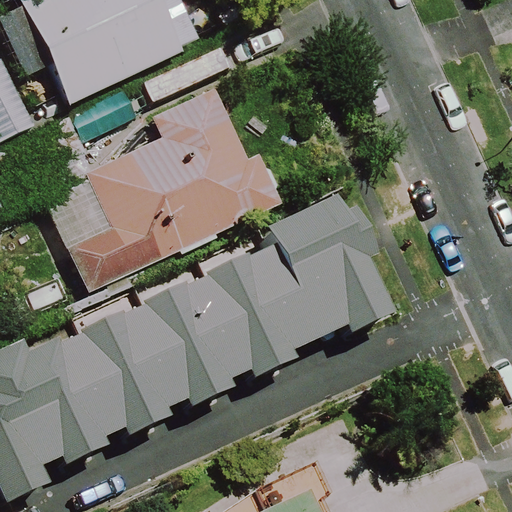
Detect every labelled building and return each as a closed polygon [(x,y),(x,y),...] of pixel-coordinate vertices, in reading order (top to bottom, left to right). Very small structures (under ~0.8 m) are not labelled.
[(36,0),(14,11),(63,116),(176,64),(152,13),(175,2),(173,0),(36,0)] [(0,147),(27,135),(0,77),(0,147)] [(155,148),(81,183),(106,236),(61,257),(82,302),(273,213),(251,165),(241,170),(207,99),(145,127),(155,148)] [(0,511),(11,511),(40,499),(32,483),(51,474),(55,482),(100,461),(96,453),(115,444),(119,452),(162,432),(158,424),(178,415),(181,423),(225,403),(221,395),(240,386),(244,396),(289,375),(284,366),(337,341),(342,351),(383,332),(357,277),(366,272),(344,225),(335,230),(326,211),(257,243),(265,260),(52,358),(49,352),(19,366),(13,353),(0,359),(0,511)] [(298,511),(292,498),(260,511),(298,511)]
